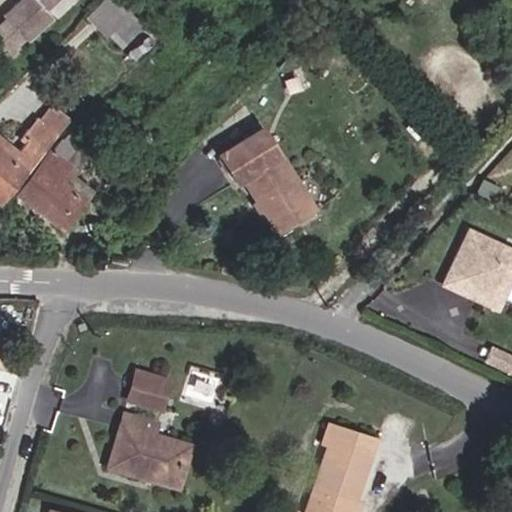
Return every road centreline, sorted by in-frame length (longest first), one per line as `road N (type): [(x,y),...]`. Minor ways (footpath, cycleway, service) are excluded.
road 1 (tertiary): [(59,281),(219,295),(302,316),(511,406)]
road 2 (track): [(331,327),(511,135)]
road 3 (residential): [(59,281),(0,479)]
